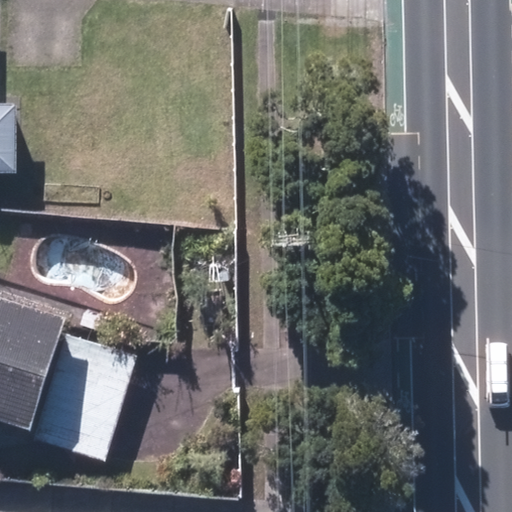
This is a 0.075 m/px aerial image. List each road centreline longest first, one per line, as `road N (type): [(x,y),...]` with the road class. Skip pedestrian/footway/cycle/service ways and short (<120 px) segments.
road 1 (secondary): [(467,511),(461,249)]
road 2 (secondary): [(461,249),(456,0)]
